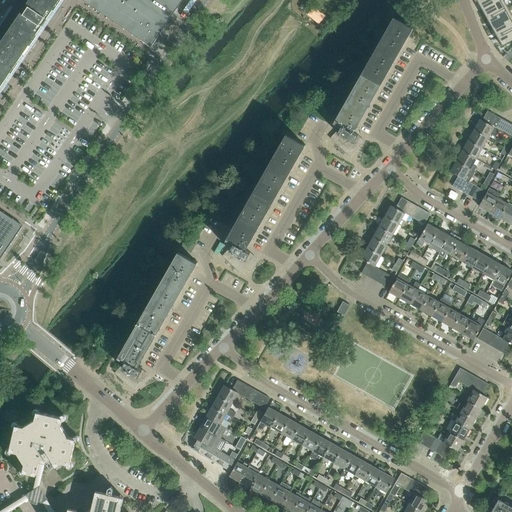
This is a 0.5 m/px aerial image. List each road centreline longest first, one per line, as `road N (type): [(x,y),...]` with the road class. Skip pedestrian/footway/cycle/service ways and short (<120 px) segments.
road 1 (tertiary): [(10,291),(206,0)]
road 2 (residential): [(460,492),(269,388),(221,347)]
road 3 (residential): [(511,384),(353,293),(306,254)]
road 4 (residential): [(295,264),(272,252),(318,169),(361,193)]
road 5 (residential): [(142,430),(14,323)]
road 6 (residential): [(186,382),(165,367),(211,286),(252,310)]
road 7 (residential): [(460,86),(423,61),(376,134),(402,150)]
road 8 (residential): [(511,245),(387,167)]
road 9 (residential): [(237,509),(142,430)]
